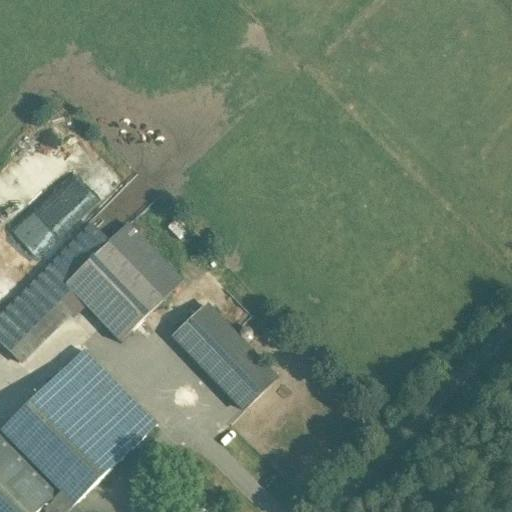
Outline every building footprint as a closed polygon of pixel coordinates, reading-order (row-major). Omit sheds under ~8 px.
[(7,309),(0,316),(0,345),(22,368),(70,318),(74,322),(86,309),(120,345),(145,321),(149,317),(184,284),(129,225),(109,243),(91,225),(7,309)] [(235,334),(208,306),(192,322),(172,340),(243,415),(262,396),(279,380),(248,348),(235,334)] [(253,338),(253,336),(253,334),(252,332),(250,331),(248,330),(246,330),(244,330),(242,331),(241,333),(240,335),(240,337),(241,339),(242,341),(244,342),(246,343),(248,343),(250,342),(252,340),(253,338)] [(0,511),(82,511),(78,507),(159,427),(84,351),(0,434),(0,511)] [(182,491),(166,506),(171,511),(194,511),(199,508),(182,491)]
